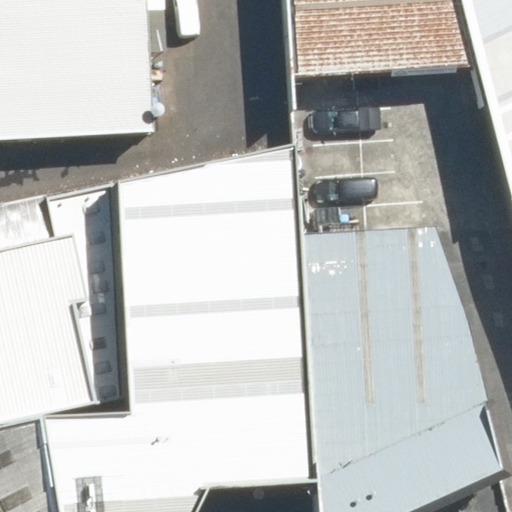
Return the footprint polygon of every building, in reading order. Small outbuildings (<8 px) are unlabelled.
[(132,0),(0,0),(0,139),(140,131),(132,0)] [(287,0),(288,76),(471,69),(453,0),(287,0)] [(511,0),(453,0),(471,69),(511,233),(511,0)] [(194,511),(205,491),(311,486),(292,230),(286,149),(118,183),(129,423),(36,428),(52,511),(194,511)] [(61,236),(0,249),(0,427),(123,399),(112,185),(53,198),(61,236)] [(292,230),(311,486),(313,511),(415,511),(499,475),(441,225),(292,230)] [(0,436),(0,511),(52,511),(36,428),(0,436)]
